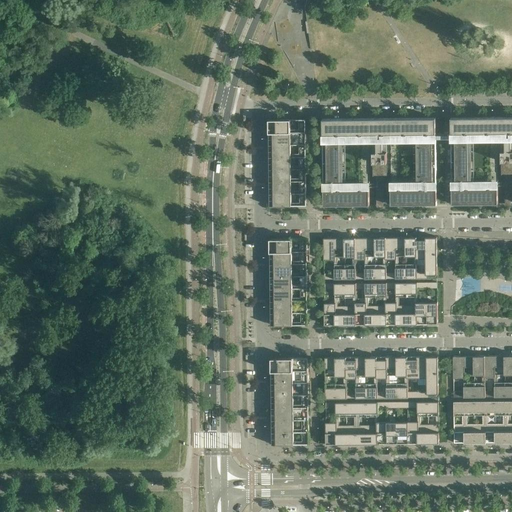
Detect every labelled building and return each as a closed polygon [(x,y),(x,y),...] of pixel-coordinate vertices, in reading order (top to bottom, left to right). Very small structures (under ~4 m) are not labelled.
[(498,204),(498,181),(497,139),(501,139),(511,138),(511,116),(511,117),(511,116),(506,116),(506,117),(505,117),(497,118),(497,117),(496,117),(496,118),(490,118),(490,117),(489,117),(489,118),(483,118),(483,117),(482,117),(482,118),(475,118),(475,117),(474,117),(474,118),(468,118),(468,117),(467,117),(467,118),(461,118),(461,117),(460,117),(460,118),(452,118),(451,118),(451,134),(452,134),(452,138),(451,138),(452,204),(498,204)] [(370,205),(369,183),(369,140),(373,140),(386,140),(390,140),(391,205),(437,204),(437,184),(436,138),(436,135),(436,118),(323,119),(323,136),(324,136),(324,139),(323,139),(324,205),(370,205)] [(307,206),(306,162),(306,119),(270,119),(269,119),(269,133),(270,133),(270,135),(269,135),(269,145),(270,145),(270,147),(269,147),(269,157),(270,157),(270,159),(269,159),(270,169),(271,169),(271,171),(270,171),(270,182),(271,182),(271,184),(270,184),(270,194),(271,194),(271,196),(270,196),(270,206),(307,206)] [(511,204),(511,164),(511,163),(511,138),(501,139),(501,151),(501,161),(502,164),(505,164),(506,204),(511,204)] [(383,205),(383,165),(387,165),(387,162),(387,152),(386,152),(386,140),(373,140),(373,152),(373,162),(373,165),(377,165),(377,205),(383,205)] [(438,272),(437,253),(437,237),(431,237),(431,236),(430,236),(430,237),(427,237),(427,236),(426,236),(426,237),(421,237),(421,236),(420,236),(420,237),(417,237),(416,237),(412,237),(412,236),(411,236),(411,237),(401,237),(401,236),(400,236),(400,237),(390,237),(390,236),(389,236),(389,237),(386,237),(385,237),(381,237),(381,236),(380,236),(380,237),(371,237),(370,237),(359,238),(359,237),(358,237),(358,238),(355,238),(355,237),(355,238),(351,238),(351,237),(349,237),(350,238),(340,238),(340,237),(339,237),(339,238),(335,238),(335,237),(334,237),(334,238),(331,238),(331,237),(330,237),(330,238),(324,238),(324,260),(334,259),(334,273),(324,273),(324,279),(427,278),(427,272),(438,272)] [(308,325),(307,275),(307,238),(270,239),(270,252),(271,252),(271,254),(270,254),(271,264),(272,264),(272,266),(271,266),(271,276),(272,276),(272,278),(271,278),(271,289),(272,289),(272,291),(271,291),(271,301),(272,301),(272,303),(271,303),(271,313),(272,313),(272,315),(271,315),(271,325),(308,325)] [(438,323),(438,302),(418,302),(417,288),(438,288),(438,282),(324,283),(324,289),(335,289),(335,303),(325,303),(325,325),(331,325),(332,325),(332,324),(335,324),(335,325),(336,325),(336,324),(340,324),(340,325),(341,325),(341,324),(350,324),(350,325),(352,325),(351,324),(362,324),(362,325),(363,325),(363,324),(366,324),(366,325),(366,324),(371,324),(371,325),(372,325),(372,324),(381,324),(381,325),(382,325),(382,324),(392,324),(392,325),(394,325),(394,324),(397,324),(397,325),(397,324),(401,324),(401,325),(402,325),(402,324),(412,324),(412,325),(413,325),(413,324),(423,324),(424,324),(431,323),(431,324),(432,324),(432,323),(438,323)] [(511,355),(511,354),(510,354),(510,355),(500,355),(500,354),(499,354),(499,355),(489,355),(488,355),(485,355),(484,355),(480,356),(480,355),(479,355),(479,356),(470,356),(470,355),(469,355),(469,356),(465,356),(464,355),(464,356),(461,356),(461,355),(460,355),(460,356),(454,356),(454,377),(464,377),(464,391),(454,391),(454,397),(511,396),(511,355)] [(439,391),(439,372),(438,356),(432,356),(432,355),(431,355),(431,356),(428,356),(427,356),(424,356),(424,355),(423,355),(423,356),(412,356),(412,355),(411,355),(411,356),(408,356),(407,356),(403,356),(403,355),(402,355),(402,356),(392,356),(391,356),(381,357),(381,356),(380,356),(380,357),(377,357),(377,356),(376,356),(376,357),(372,357),(372,356),(371,356),(371,357),(362,357),(362,356),(361,356),(361,357),(350,357),(350,356),(349,356),(349,357),(346,357),(342,357),(342,356),(341,356),(341,357),(331,357),(331,356),(330,356),(330,357),(325,357),(326,387),(326,398),(429,397),(428,391),(439,391)] [(309,444),(309,394),(308,357),(272,358),(272,371),(273,371),(273,373),(272,373),(272,383),(273,383),(273,385),(272,385),(272,396),(273,396),(273,398),(272,398),(272,408),(273,408),(273,410),(272,410),(272,420),(273,420),(273,422),(272,422),(272,432),(273,432),(273,434),(272,434),(272,444),(309,444)] [(511,400),(465,401),(454,401),(454,442),(462,442),(462,443),(463,443),(463,442),(470,442),(470,443),(471,443),(471,442),(480,442),(480,443),(481,443),(481,442),(492,442),(492,443),(493,443),(493,442),(500,442),(500,443),(501,443),(501,442),(511,442),(511,443),(511,442),(511,441),(511,400)] [(439,443),(439,412),(439,401),(326,402),(326,408),(336,408),(336,422),(326,422),(326,444),(333,444),(333,445),(334,445),(334,444),(341,444),(342,444),(352,443),(352,444),(353,444),(353,443),(362,443),(362,444),(363,444),(363,443),(372,443),(372,444),(373,444),(373,443),(383,443),(383,444),(385,444),(385,443),(388,443),(388,444),(388,443),(394,443),(394,444),(395,444),(395,443),(401,443),(401,444),(402,444),(402,443),(414,443),(414,444),(415,444),(415,443),(418,443),(418,444),(419,444),(419,443),(423,443),(423,444),(424,444),(424,443),(433,443),(433,444),(434,444),(434,443),(439,443)]
